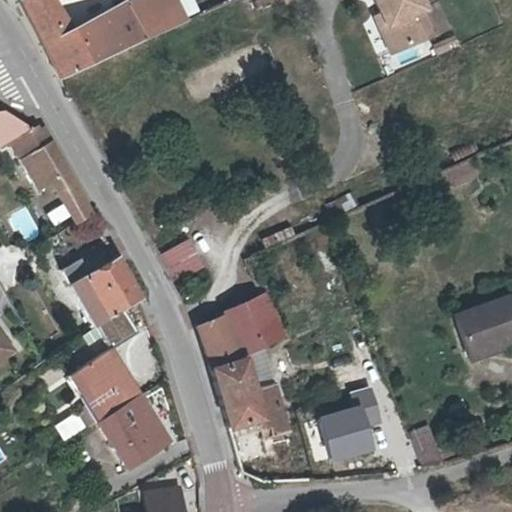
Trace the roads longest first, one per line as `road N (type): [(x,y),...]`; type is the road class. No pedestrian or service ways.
road 1 (tertiary): [(27,68),(166,323),(221,502)]
road 2 (residential): [(221,502),(400,490),(511,452)]
